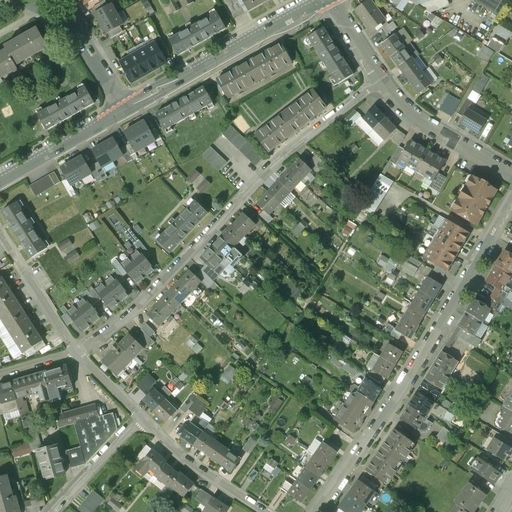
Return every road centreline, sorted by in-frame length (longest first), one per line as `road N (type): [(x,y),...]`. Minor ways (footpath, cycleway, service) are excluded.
road 1 (residential): [(377,77),(262,165),(114,324),(75,351)]
road 2 (residential): [(511,197),(361,454),(316,511)]
road 3 (secondary): [(122,108),(321,0)]
road 4 (residential): [(511,180),(437,132),(377,77)]
road 5 (residential): [(263,511),(142,420)]
road 6 (secondary): [(0,181),(122,108)]
road 7 (residential): [(122,108),(79,31),(36,0)]
road 8 (residential): [(75,351),(0,236)]
road 9 (residential): [(142,420),(49,511)]
